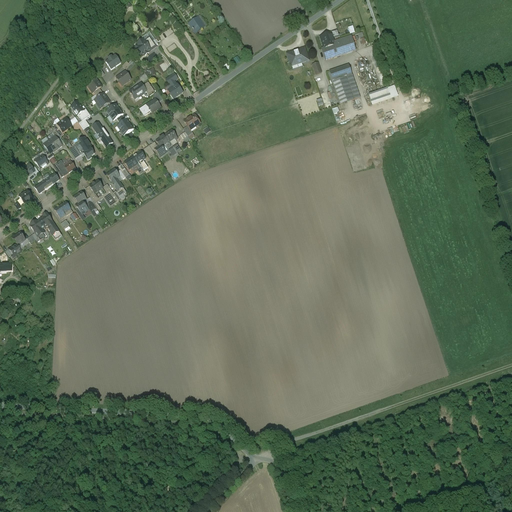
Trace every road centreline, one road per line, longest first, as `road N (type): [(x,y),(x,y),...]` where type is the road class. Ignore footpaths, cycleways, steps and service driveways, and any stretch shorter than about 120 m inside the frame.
road 1 (residential): [(0,234),(340,0)]
road 2 (unclassified): [(0,405),(208,417),(251,460)]
road 3 (track): [(511,254),(458,93)]
